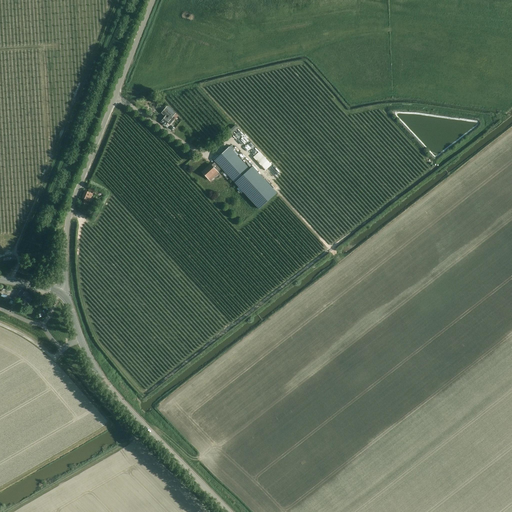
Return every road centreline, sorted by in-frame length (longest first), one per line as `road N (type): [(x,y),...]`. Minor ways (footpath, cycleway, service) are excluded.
road 1 (unclassified): [(60,292),(71,203),(153,0)]
road 2 (track): [(250,160),(344,261),(467,166)]
road 3 (secondary): [(228,511),(106,383),(80,340)]
